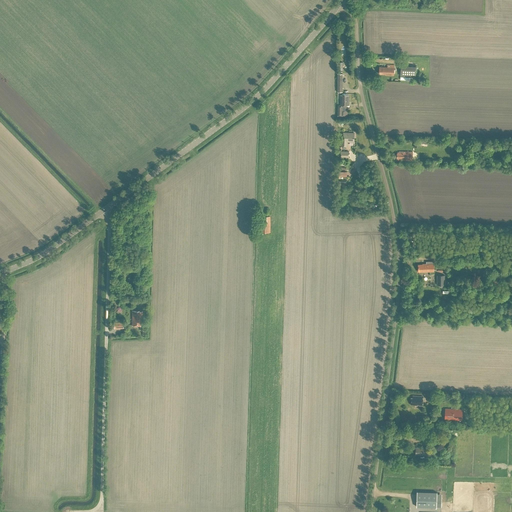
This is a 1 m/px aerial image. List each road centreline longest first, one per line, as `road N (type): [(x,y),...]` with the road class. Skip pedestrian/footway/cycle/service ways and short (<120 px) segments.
road 1 (unclassified): [(371,511),(397,299),(396,236),(360,87),(356,23),(342,1)]
road 2 (unclassified): [(75,511),(101,502),(106,209)]
road 3 (secondary): [(106,209),(244,107),(342,1)]
road 4 (secondary): [(0,273),(106,209)]
